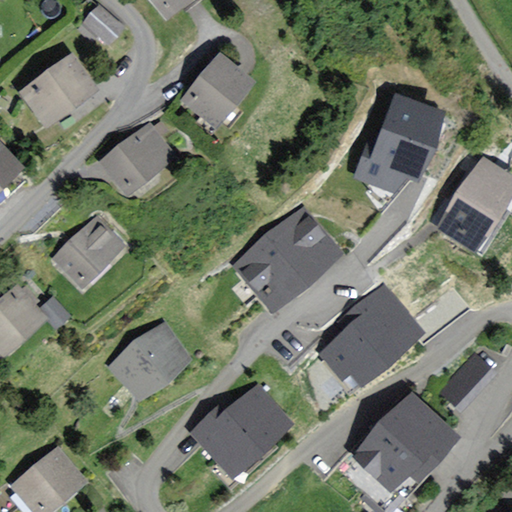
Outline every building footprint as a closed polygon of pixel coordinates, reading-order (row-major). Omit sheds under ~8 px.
[(150,0),(167,21),(194,0),(150,0)] [(99,4),(78,29),(93,42),(99,36),(110,45),(126,27),(99,4)] [(74,52),(19,90),(46,128),(101,90),(74,52)] [(221,52),(182,100),(217,129),(257,80),(221,52)] [(371,136),(356,177),(399,193),(405,176),(421,182),(446,111),(395,93),(379,139),(371,136)] [(150,122),(101,161),(128,195),(178,156),(150,122)] [(0,191),(25,169),(0,141),(0,191)] [(511,174),(484,157),(439,229),(478,253),(511,197),(511,174)] [(306,206),(234,266),(272,312),(345,252),(306,206)] [(97,215),(52,259),(82,290),(127,245),(97,215)] [(346,329),(319,352),(353,393),(427,332),(386,282),(339,321),(346,329)] [(18,284),(0,300),(0,356),(4,361),(49,319),(18,284)] [(166,322),(112,365),(140,401),(194,358),(166,322)] [(439,390),(462,408),(498,363),(475,345),(439,390)] [(226,412),(220,406),(191,433),(234,480),(297,424),(259,382),(226,412)] [(413,392),(353,457),(393,493),(410,475),(419,483),(461,437),(413,392)] [(59,445),(11,486),(33,511),(52,511),(89,481),(59,445)]
